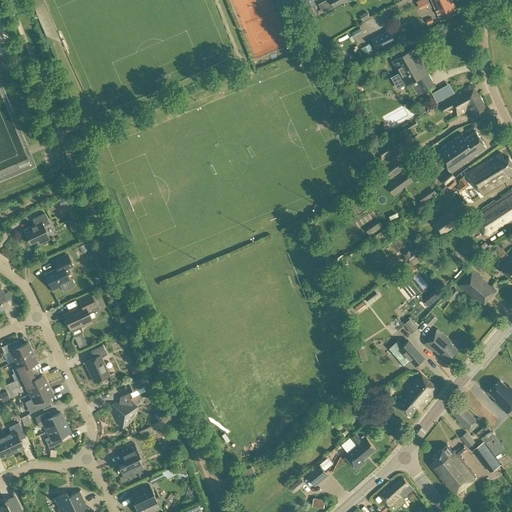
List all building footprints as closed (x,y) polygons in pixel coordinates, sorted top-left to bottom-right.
[(313,0),(299,0),(304,10),(316,5),(313,0)] [(455,10),(450,0),(430,0),(440,21),(454,15),(453,11),(455,10)] [(315,18),(310,9),(304,13),(309,21),(315,18)] [(396,42),(392,35),(390,29),(371,39),(378,52),(397,43),(396,42)] [(362,46),(367,57),(376,53),(371,43),(362,46)] [(399,48),(389,53),(393,60),(400,72),(391,76),(398,88),(406,83),(407,85),(411,83),(417,79),(424,92),(435,86),(428,73),(431,72),(429,68),(419,51),(417,47),(402,55),(399,48)] [(360,76),(353,82),(355,84),(354,90),(358,95),(368,87),(360,76)] [(442,114),(453,107),(458,115),(467,110),(471,117),(486,108),(472,84),(437,105),(442,114)] [(435,91),(432,93),(437,103),(443,100),(442,99),(437,90),(435,91)] [(414,121),(407,126),(410,131),(417,126),(414,121)] [(406,128),(399,133),(407,144),(414,139),(406,128)] [(487,146),(476,131),(466,138),(462,133),(436,150),(452,172),(477,155),(476,153),(487,146)] [(373,150),(380,161),(395,151),(389,140),(373,150)] [(505,158),(501,151),(469,171),(483,193),(510,177),(509,176),(511,174),(511,160),(509,156),(505,158)] [(401,162),(387,172),(392,179),(406,169),(401,162)] [(386,184),(395,195),(420,177),(412,165),(386,184)] [(450,171),(440,180),(445,185),(455,177),(450,171)] [(447,185),(450,189),(456,183),(453,179),(447,185)] [(511,190),(473,216),(487,237),(498,230),(496,227),(501,224),(504,227),(511,221),(511,190)] [(368,197),(359,203),(362,209),(371,204),(368,197)] [(451,209),(431,223),(440,235),(460,220),(451,209)] [(49,223),(45,213),(32,219),(34,224),(23,230),(29,243),(37,240),(39,244),(49,239),(43,226),(49,223)] [(368,227),(371,232),(384,225),(381,220),(368,227)] [(486,242),(480,246),(485,251),(490,247),(488,245),(486,242)] [(409,250),(403,255),(409,262),(423,252),(418,246),(411,251),(409,250)] [(511,250),(498,266),(511,277),(511,250)] [(73,266),(67,254),(53,261),(56,268),(44,274),(52,290),(60,286),(59,284),(69,280),(64,270),(73,266)] [(339,262),(342,268),(349,264),(345,258),(339,262)] [(92,263),(100,279),(106,276),(98,260),(92,263)] [(472,269),(458,286),(484,307),(497,291),(472,269)] [(97,288),(99,293),(111,287),(109,282),(97,288)] [(455,287),(445,298),(451,303),(460,291),(455,287)] [(431,293),(422,300),(428,307),(441,296),(437,291),(432,295),(431,293)] [(81,306),(63,315),(69,328),(73,335),(81,332),(82,329),(81,327),(92,322),(88,312),(89,309),(96,306),(98,307),(99,308),(105,305),(99,293),(96,292),(91,295),(90,294),(78,300),(81,306)] [(366,300),(369,303),(379,295),(376,292),(366,300)] [(421,317),(430,327),(438,319),(428,310),(421,317)] [(410,319),(403,324),(410,333),(417,329),(410,319)] [(438,328),(426,342),(435,350),(436,349),(449,361),(459,349),(451,342),(452,340),(438,328)] [(357,350),(359,349),(361,349),(365,348),(362,338),(356,340),(354,340),(357,350)] [(9,351),(14,361),(32,352),(27,342),(18,346),(15,340),(1,347),(4,353),(9,351)] [(399,340),(389,348),(404,366),(410,361),(415,367),(425,358),(409,340),(403,345),(399,340)] [(107,354),(102,345),(90,350),(93,357),(85,361),(94,382),(109,375),(100,357),(107,354)] [(11,374),(14,380),(30,373),(27,367),(37,362),(32,352),(14,361),(16,366),(11,369),(14,373),(11,374)] [(131,366),(132,374),(143,374),(142,365),(131,366)] [(438,388),(421,372),(406,390),(407,391),(396,404),(410,415),(418,406),(421,408),(438,388)] [(24,383),(29,393),(47,385),(43,375),(33,379),(30,373),(14,380),(17,387),(24,383)] [(146,378),(145,375),(129,383),(130,386),(133,391),(143,386),(146,391),(151,389),(146,378)] [(494,400),(507,413),(511,408),(511,391),(511,392),(500,379),(488,391),(496,398),(494,400)] [(47,385),(29,393),(23,396),(27,406),(30,413),(46,405),(43,399),(52,395),(47,385)] [(6,391),(0,393),(0,396),(2,401),(9,398),(6,391)] [(131,395),(130,392),(119,397),(119,401),(118,401),(111,412),(116,423),(129,424),(136,414),(128,396),(131,395)] [(478,420),(459,403),(452,412),(460,419),(459,421),(470,430),(478,420)] [(47,430),(65,422),(60,412),(51,416),(48,411),(34,417),(39,427),(44,425),(47,430)] [(159,411),(153,413),(158,422),(166,417),(164,413),(159,411)] [(27,414),(21,418),(24,425),(31,422),(27,414)] [(11,432),(4,436),(12,452),(23,447),(18,435),(23,433),(18,422),(8,427),(11,432)] [(65,422),(47,430),(49,436),(44,438),(49,448),(63,442),(60,436),(70,432),(65,422)] [(466,431),(460,437),(468,448),(475,442),(466,431)] [(491,431),(482,437),(495,456),(504,449),(491,431)] [(362,440),(356,433),(351,437),(356,444),(347,452),(346,451),(343,454),(356,469),(366,461),(364,459),(376,449),(366,436),(362,440)] [(12,452),(4,436),(0,437),(0,456),(0,457),(12,452)] [(139,456),(133,442),(117,450),(122,461),(124,460),(125,463),(118,466),(123,478),(143,469),(138,457),(139,456)] [(473,449),(487,468),(497,460),(483,442),(473,449)] [(463,445),(456,450),(455,449),(453,451),(448,444),(433,455),(436,459),(429,464),(453,495),(476,477),(459,455),(467,449),(463,445)] [(328,457),(320,464),(325,470),(333,463),(328,457)] [(328,475),(319,463),(306,474),(315,486),(328,475)] [(163,469),(164,475),(174,473),(173,467),(163,469)] [(248,476),(254,472),(252,467),(245,470),(248,476)] [(148,478),(151,484),(164,478),(162,472),(148,478)] [(413,488),(403,477),(390,489),(388,487),(379,495),(389,506),(402,495),(403,496),(413,488)] [(301,478),(290,487),(294,492),(305,483),(301,478)] [(150,511),(159,508),(152,493),(150,493),(147,485),(130,493),(136,505),(134,506),(137,511),(150,511)] [(80,511),(87,509),(78,491),(68,496),(66,492),(54,498),(59,508),(57,509),(58,511),(73,511),(74,511),(80,511)] [(19,509),(14,497),(4,501),(6,505),(0,507),(0,511),(18,511),(17,510),(19,509)]
